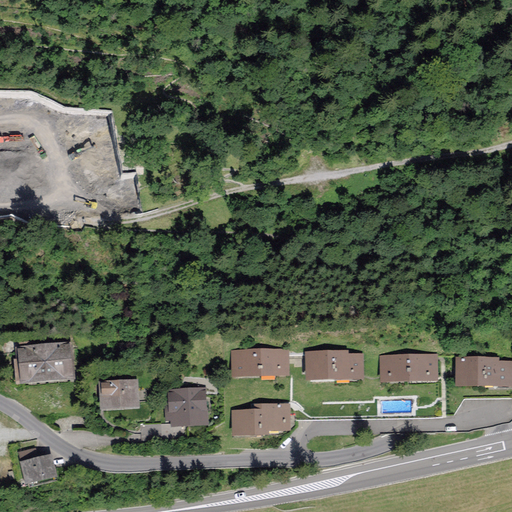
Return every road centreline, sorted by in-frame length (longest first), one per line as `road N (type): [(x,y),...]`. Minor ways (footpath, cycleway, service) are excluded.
road 1 (residential): [(0,401),(76,451),(127,463),(335,458),(377,446),(445,409),(491,404),(511,418)]
road 2 (primary): [(511,444),(154,511)]
road 3 (unclassified): [(245,185),(511,142)]
road 4 (residential): [(0,216),(113,222),(245,185)]
